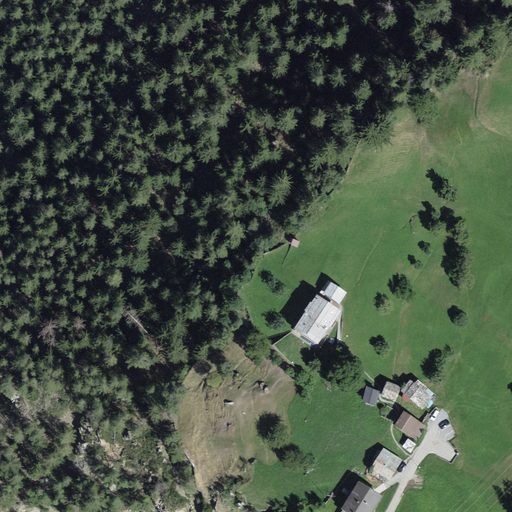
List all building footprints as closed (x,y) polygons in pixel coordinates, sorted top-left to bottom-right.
[(332,280),(324,291),(340,303),(348,292),(332,280)] [(343,312),(321,296),(298,326),(320,343),(343,312)] [(434,396),(410,378),(401,390),(413,399),(410,402),(423,411),(434,396)] [(399,387),(388,381),(381,394),(392,400),(399,387)] [(379,391),(365,384),(359,398),(372,404),(379,391)] [(427,422),(406,409),(396,424),(417,438),(427,422)] [(384,449),(373,466),(392,478),(403,461),(384,449)] [(377,511),(387,494),(365,480),(349,507),(357,511),(377,511)]
